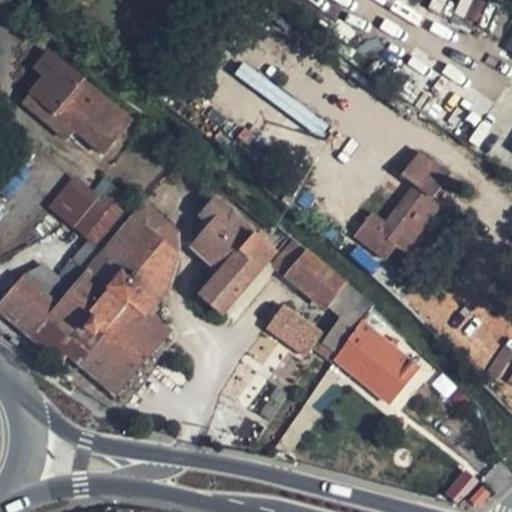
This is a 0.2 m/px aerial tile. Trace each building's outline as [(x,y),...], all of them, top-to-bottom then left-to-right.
[(44,76),(57,59),(49,52),(35,68),(44,76)] [(77,127),(75,130),(104,154),(131,120),(67,67),(57,59),(44,76),(42,78),(31,92),(58,115),(60,113),(77,127)] [(23,103),(25,104),(67,139),(75,130),(77,127),(60,113),(58,115),(31,92),(23,103)] [(386,260),(396,247),(402,239),(411,245),(442,203),(440,201),(433,196),(439,188),(450,175),(421,152),(402,175),(414,184),(385,222),(372,213),(355,237),(386,260)] [(74,227),(96,201),(70,181),(48,207),(73,227),(74,227)] [(103,254),(142,210),(111,185),(96,201),(74,227),(89,241),(103,254)] [(445,193),(439,188),(433,196),(440,201),(445,193)] [(200,217),(210,226),(225,208),(215,200),(200,217)] [(178,232),(146,205),(142,210),(103,254),(59,306),(43,292),(24,276),(0,303),(0,308),(61,359),(67,351),(79,338),(106,361),(95,375),(116,392),(167,333),(153,321),(161,311),(156,305),(167,290),(178,257),(178,232)] [(225,208),(210,226),(192,248),(220,273),(201,295),(223,315),(275,253),(261,240),(264,236),(258,231),(255,234),(225,208)] [(402,239),(396,247),(404,253),(411,245),(402,239)] [(58,276),(43,292),(59,306),(103,254),(89,241),(58,276)] [(363,320),(373,305),(299,243),(276,269),(295,285),(299,281),(329,306),(328,307),(341,317),(323,344),(339,356),(363,320)] [(44,264),(24,276),(43,292),(58,276),(44,264)] [(305,356),(310,349),(317,339),(321,333),(284,306),(267,330),(305,356)] [(339,356),(335,360),(347,369),(351,365),(375,383),(371,389),(390,404),(419,369),(423,372),(429,366),(420,359),(416,363),(410,359),(363,320),(339,356)] [(79,338),(67,351),(95,375),(106,361),(79,338)] [(310,349),(332,365),(335,360),(339,356),(323,344),(317,339),(310,349)] [(415,354),(410,359),(416,363),(420,359),(415,354)] [(351,365),(347,369),(371,389),(375,383),(351,365)] [(395,408),(423,372),(419,369),(390,404),(395,408)] [(478,502),(484,494),(478,490),(472,497),(478,502)]
